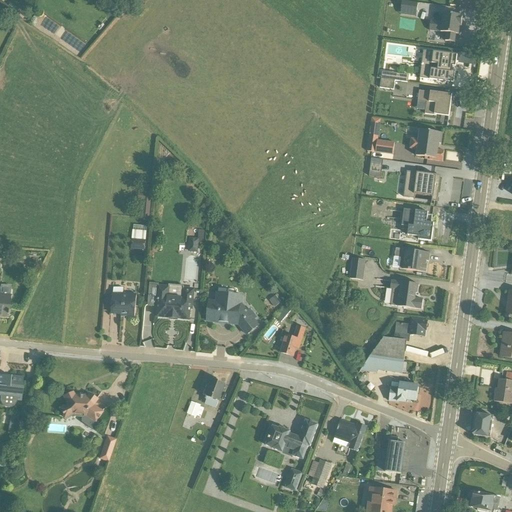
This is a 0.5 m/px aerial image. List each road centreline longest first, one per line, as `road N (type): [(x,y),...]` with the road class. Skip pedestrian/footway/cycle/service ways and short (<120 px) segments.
road 1 (residential): [(0,345),(290,375),(446,441)]
road 2 (primary): [(446,441),(507,0)]
